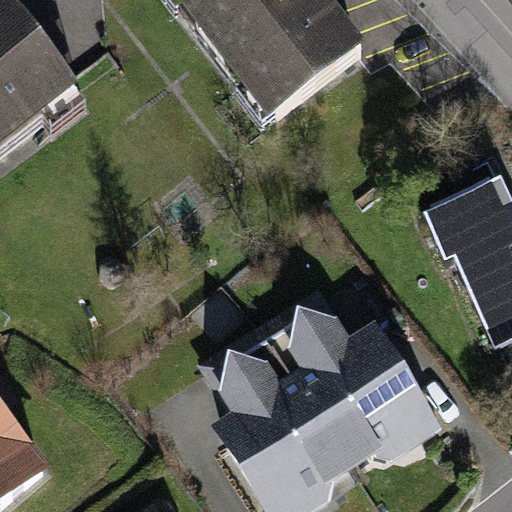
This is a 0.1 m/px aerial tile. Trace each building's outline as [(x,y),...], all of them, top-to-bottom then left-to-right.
[(0,0),(0,154),(81,92),(9,0),(0,0)] [(173,0),(272,126),(370,49),(331,0),(173,0)] [(511,204),(504,188),(429,223),(449,266),(459,262),(501,352),(511,347),(511,204)] [(321,295),(264,332),(357,475),(383,458),(389,469),(444,434),(376,329),(353,344),(321,295)] [(236,420),(216,433),(267,511),(323,511),(332,506),(325,496),(357,475),(264,332),(204,370),(236,420)] [(0,511),(9,511),(54,475),(0,410),(0,511)]
